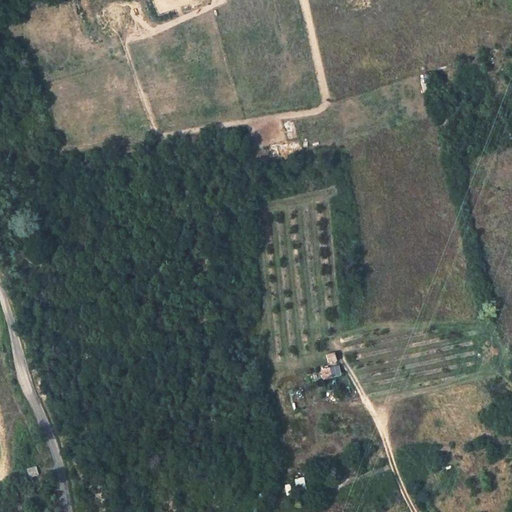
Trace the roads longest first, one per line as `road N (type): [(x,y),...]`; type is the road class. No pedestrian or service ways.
road 1 (unclassified): [(68,511),(0,292)]
road 2 (track): [(414,511),(342,360)]
